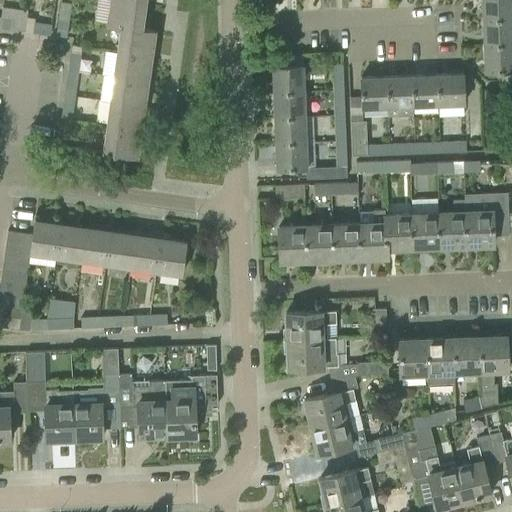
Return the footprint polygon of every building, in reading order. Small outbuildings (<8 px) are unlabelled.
[(141,28),(144,4),(117,0),(109,0),(106,24),(120,26),(141,29),(141,28)] [(511,0),(481,0),(482,20),(511,18),(511,0)] [(70,3),(60,1),(58,18),(68,20),(70,3)] [(2,7),(0,17),(1,17),(0,21),(0,27),(24,31),(27,10),(2,7)] [(66,36),(68,20),(58,18),(56,35),(66,36)] [(511,43),(511,18),(482,20),(483,45),(511,43)] [(50,34),(51,24),(34,22),(32,32),(50,34)] [(155,30),(141,28),(141,29),(120,26),(116,51),(151,56),(155,30)] [(511,69),(511,43),(483,45),(484,70),(511,69)] [(148,81),(151,56),(116,51),(113,76),(148,81)] [(80,54),(70,52),(68,69),(78,71),(80,54)] [(343,89),(342,65),(342,64),(332,64),(333,89),(343,89)] [(303,65),(278,66),(272,66),(273,92),(304,91),(303,65)] [(75,88),(78,71),(68,69),(65,86),(75,88)] [(462,73),(438,74),(439,104),(463,103),(462,73)] [(439,104),(438,74),(412,75),(413,105),(439,104)] [(413,105),(412,75),(388,76),(389,116),(413,115),(413,105)] [(144,106),(148,81),(113,76),(109,101),(144,106)] [(363,120),(362,107),(388,106),(388,116),(389,116),(388,76),(360,77),(361,97),(350,97),(352,155),(391,153),(390,143),(367,144),(366,120),(363,120)] [(344,114),(343,89),(333,89),(334,114),(344,114)] [(312,91),(304,91),(273,92),(274,117),(313,115),(312,91)] [(141,131),(144,106),(109,101),(106,126),(141,131)] [(71,118),(73,104),(63,102),(61,116),(71,118)] [(345,139),(344,114),(334,114),(335,140),(345,139)] [(315,140),(313,115),(274,117),(275,142),(305,141),(315,140)] [(68,137),(71,118),(61,116),(58,136),(68,137)] [(137,156),(141,131),(106,126),(102,151),(137,156)] [(346,165),(345,139),(335,140),(336,166),(346,165)] [(65,141),(53,140),(51,151),(64,153),(65,141)] [(466,140),(441,141),(441,151),(466,150),(466,140)] [(306,167),(305,141),(275,142),(276,168),(296,168),(306,167)] [(441,151),(441,141),(415,142),(415,152),(441,151)] [(415,152),(415,142),(390,143),(391,153),(415,152)] [(411,171),(410,163),(410,159),(382,160),(383,172),(411,171)] [(480,172),(480,161),(480,159),(463,160),(464,173),(480,172)] [(383,172),(382,160),(367,161),(367,173),(383,172)] [(436,174),(436,161),(420,162),(421,175),(436,174)] [(454,173),(454,161),(436,161),(436,174),(454,173)] [(331,194),(330,182),(314,183),(314,195),(331,194)] [(348,194),(348,182),(330,182),(331,194),(348,194)] [(304,184),(294,184),(275,185),(275,198),(304,197),(304,184)] [(507,233),(506,201),(506,191),(463,193),(464,199),(464,210),(465,245),(493,244),(492,234),(507,233)] [(453,210),(438,211),(439,246),(465,245),(464,210),(464,199),(453,199),(453,210)] [(386,248),(385,222),(384,222),(384,213),(384,209),(373,209),(373,222),(358,223),(360,257),(387,256),(387,248),(386,248)] [(439,246),(438,211),(411,212),(412,247),(439,246)] [(412,247),(411,212),(384,213),(384,222),(385,222),(386,248),(387,248),(412,247)] [(57,256),(62,223),(34,219),(32,234),(30,246),(30,253),(57,256)] [(81,260),(86,226),(62,223),(57,256),(81,260)] [(360,257),(358,223),(332,224),(333,258),(360,257)] [(333,258),(332,224),(305,225),(307,259),(333,258)] [(307,259),(305,225),(278,226),(279,260),(307,259)] [(107,264),(111,230),(86,226),(81,260),(107,264)] [(30,246),(32,234),(7,230),(6,242),(30,246)] [(132,267),(137,234),(111,230),(107,264),(132,267)] [(156,271),(161,237),(137,234),(132,267),(156,271)] [(185,241),(161,237),(156,271),(180,274),(185,241)] [(29,258),(30,253),(30,246),(6,242),(4,254),(29,258)] [(27,270),(29,258),(4,254),(2,266),(27,270)] [(26,282),(27,270),(2,266),(0,278),(26,282)] [(0,290),(24,294),(26,282),(0,278),(0,280),(0,290)] [(0,302),(22,305),(24,294),(0,290),(0,302)] [(49,298),(46,318),(46,328),(72,327),(74,301),(49,298)] [(0,314),(21,317),(22,309),(22,305),(0,302),(0,314)] [(386,336),(385,308),(372,308),(373,336),(386,336)] [(327,338),(326,323),(336,322),(335,310),(286,312),(287,340),(327,338)] [(0,326),(19,329),(21,317),(0,314),(0,326)] [(149,324),(149,314),(124,315),(124,325),(149,324)] [(166,314),(149,314),(149,324),(166,324),(166,314)] [(114,315),(97,316),(98,326),(115,325),(114,315)] [(98,326),(97,316),(80,316),(81,327),(98,326)] [(46,318),(29,319),(29,329),(46,328),(46,318)] [(493,384),(493,369),(507,369),(506,335),(478,336),(480,370),(481,370),(481,384),(493,384)] [(480,370),(478,336),(452,337),(453,371),(480,370)] [(453,371),(452,337),(425,338),(427,372),(427,386),(429,385),(429,382),(433,382),(437,385),(446,385),(454,385),(453,371)] [(337,365),(337,353),(335,353),(335,338),(327,338),(287,340),(288,367),(308,367),(337,365)] [(427,372),(425,338),(398,339),(400,373),(427,372)] [(215,344),(205,344),(206,354),(215,354),(215,344)] [(118,373),(119,372),(118,348),(104,348),(105,386),(87,386),(88,401),(73,402),(74,437),(102,436),(101,407),(119,406),(118,373)] [(388,373),(387,360),(359,361),(359,374),(388,373)] [(167,440),(164,379),(131,380),(131,372),(119,372),(118,373),(119,406),(119,419),(127,419),(127,424),(138,424),(139,435),(166,434),(166,440),(167,440)] [(212,404),(217,404),(216,374),(191,375),(191,379),(164,379),(167,440),(195,439),(194,420),(206,420),(206,415),(212,415),(212,404)] [(358,414),(355,399),(352,388),(357,387),(355,375),(332,380),(334,392),(304,399),(311,425),(349,416),(358,414)] [(14,411),(27,410),(26,380),(13,381),(13,390),(0,390),(0,440),(9,440),(8,406),(14,406),(14,411)] [(73,402),(73,389),(57,389),(57,388),(45,388),(44,380),(26,380),(27,410),(45,410),(46,438),(74,437),(73,402)] [(497,403),(497,392),(481,393),(481,395),(479,396),(482,407),(497,403)] [(482,407),(479,396),(462,400),(465,412),(482,407)] [(448,421),(444,409),(428,413),(428,415),(431,426),(448,421)] [(428,415),(428,413),(412,417),(415,428),(417,428),(417,429),(431,426),(428,415)] [(353,433),(349,416),(311,425),(317,452),(365,441),(362,431),(353,433)] [(455,467),(454,461),(426,468),(417,429),(417,428),(415,428),(401,432),(404,444),(413,480),(413,479),(414,481),(429,478),(436,506),(463,500),(455,467)] [(404,444),(401,432),(373,438),(376,451),(404,444)] [(511,436),(502,439),(500,432),(488,434),(495,462),(507,459),(511,480),(511,436)] [(483,465),(495,462),(488,434),(476,437),(478,447),(467,449),(470,464),(455,467),(463,500),(490,493),(483,465)] [(413,480),(404,444),(376,451),(379,464),(395,461),(400,483),(413,480)] [(367,466),(339,473),(319,478),(326,505),(365,495),(361,480),(370,478),(367,466)] [(378,511),(377,508),(373,493),(365,495),(326,505),(327,511),(378,511)]
